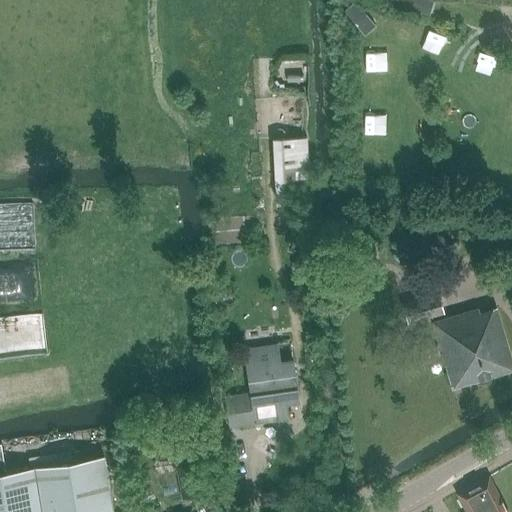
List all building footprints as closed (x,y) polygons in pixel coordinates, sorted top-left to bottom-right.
[(345,10),(366,35),(377,25),(356,0),(345,10)] [(428,13),(423,30),(439,35),(444,18),(428,13)] [(479,34),(475,54),(492,57),(496,38),(479,34)] [(362,46),(362,61),(378,61),(378,46),(362,46)] [(365,85),(366,101),(382,101),(381,84),(365,85)] [(384,128),(384,113),(366,112),(366,128),(384,128)] [(275,200),(311,197),(308,136),(272,138),(275,200)] [(372,146),(372,166),(391,165),(390,145),(372,146)] [(0,233),(36,232),(35,192),(0,193),(0,233)] [(439,291),(406,302),(412,321),(446,310),(439,291)] [(452,387),(511,369),(511,359),(496,307),(480,312),(478,308),(433,322),(452,387)] [(243,349),(248,379),(250,393),(225,397),(229,427),(289,418),(287,403),(299,401),(293,359),(280,361),(278,344),(243,349)] [(325,386),(301,399),(315,425),(339,412),(325,386)] [(182,499),(205,496),(194,428),(171,432),(182,499)] [(2,442),(0,442),(0,511),(43,511),(37,466),(6,471),(2,442)] [(112,511),(103,455),(37,466),(43,511),(112,511)] [(508,511),(489,476),(457,493),(467,511),(508,511)]
